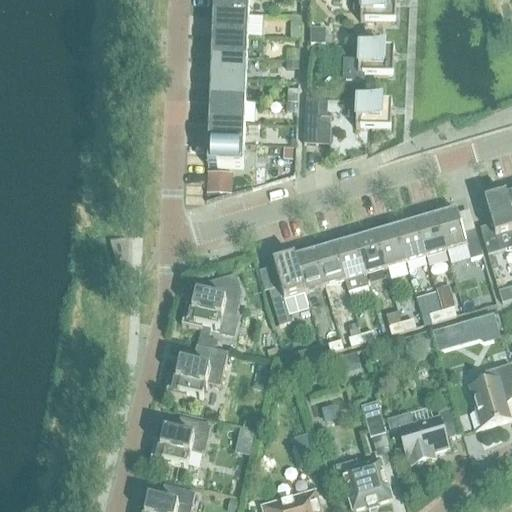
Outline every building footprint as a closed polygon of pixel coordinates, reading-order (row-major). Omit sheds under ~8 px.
[(213,0),(213,18),(249,19),(249,0),(213,0)] [(361,25),(396,27),(396,8),(394,8),(394,0),(353,0),(353,15),(361,15),(361,25)] [(213,18),(212,39),(248,41),(249,19),(213,18)] [(212,39),(212,61),(247,62),(248,41),(212,39)] [(346,84),(363,85),(364,79),(393,80),(394,61),(392,61),(392,53),(351,51),(351,68),(347,68),(346,84)] [(212,61),(211,83),(246,84),(247,62),(212,61)] [(211,83),(210,104),(246,106),(246,84),(211,83)] [(287,105),(297,106),(298,93),(287,92),(287,105)] [(304,148),(330,149),(331,121),(318,120),(319,103),(306,103),(304,148)] [(210,104),(209,126),(245,127),(246,106),(210,104)] [(356,133),(391,134),(392,115),(389,115),(390,109),(390,106),(349,105),(348,122),(357,122),(356,133)] [(209,126),(208,147),(244,149),(245,127),(209,126)] [(244,149),(208,147),(207,170),(243,171),(244,149)] [(511,235),(511,220),(506,199),(485,205),(492,228),(480,232),(488,258),(500,255),(495,241),(511,235)] [(457,214),(436,220),(446,255),(467,249),(471,263),(483,260),(475,233),(463,236),(457,214)] [(435,222),(416,227),(426,261),(446,255),(436,220),(435,220),(435,222)] [(416,227),(396,233),(406,267),(426,261),(416,227)] [(396,233),(376,239),(386,273),(406,267),(396,233)] [(376,239),(355,245),(365,279),(386,273),(376,239)] [(355,245),(335,251),(345,285),(349,295),(369,290),(365,279),(355,245)] [(335,251),(315,257),(325,291),(345,285),(335,251)] [(325,291),(315,257),(311,258),(310,257),(294,261),(305,297),(306,296),(325,291)] [(305,297),(294,261),(273,267),(280,290),(269,293),(272,305),(279,330),(291,326),(288,315),(309,309),(306,296),(305,297)] [(187,308),(182,330),(202,334),(203,331),(232,337),(242,298),(236,279),(208,287),(205,300),(196,298),(194,309),(187,308)] [(454,312),(442,315),(444,324),(456,320),(454,312)] [(444,324),(442,315),(430,319),(432,327),(444,324)] [(413,323),(401,327),(404,335),(416,332),(413,323)] [(404,335),(401,327),(389,330),(392,339),(404,335)] [(373,335),(361,339),(363,347),(376,344),(373,335)] [(363,347),(361,339),(349,342),(351,351),(363,347)] [(329,348),(331,357),(343,353),(341,345),(329,348)] [(166,398),(186,402),(187,399),(203,403),(207,388),(220,391),(228,357),(197,349),(192,369),(181,366),(178,377),(171,376),(166,398)] [(474,432),(475,434),(511,424),(504,401),(511,398),(511,370),(511,368),(481,378),(484,387),(469,391),(477,415),(470,417),(475,432),(474,432)] [(362,411),(371,442),(386,438),(377,407),(362,411)] [(390,436),(398,433),(407,465),(410,464),(411,470),(435,463),(434,457),(449,453),(446,444),(458,441),(450,414),(438,417),(439,421),(413,429),(410,417),(387,424),(390,436)] [(150,466),(170,471),(171,467),(188,471),(191,456),(204,459),(211,429),(180,421),(176,437),(165,434),(162,446),(155,444),(150,466)] [(346,492),(352,511),(362,511),(392,503),(381,464),(358,471),(356,465),(334,472),(340,493),(346,492)] [(192,511),(195,497),(164,490),(160,505),(149,503),(146,511),(192,511)] [(262,511),(320,511),(315,495),(262,511)]
